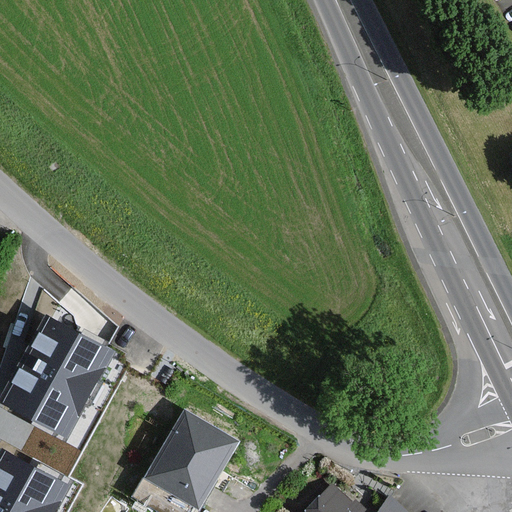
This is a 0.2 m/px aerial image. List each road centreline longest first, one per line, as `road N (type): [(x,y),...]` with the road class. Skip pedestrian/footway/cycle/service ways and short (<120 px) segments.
road 1 (unclassified): [(383,453),(350,448),(215,364),(99,277),(0,188)]
road 2 (unclassified): [(414,154),(435,277),(470,374),(458,410),(383,453)]
road 3 (primary): [(414,154),(511,362)]
road 4 (primary): [(342,0),(414,154)]
road 5 (unclassified): [(511,405),(383,453)]
road 6 (unclassified): [(383,453),(511,453)]
